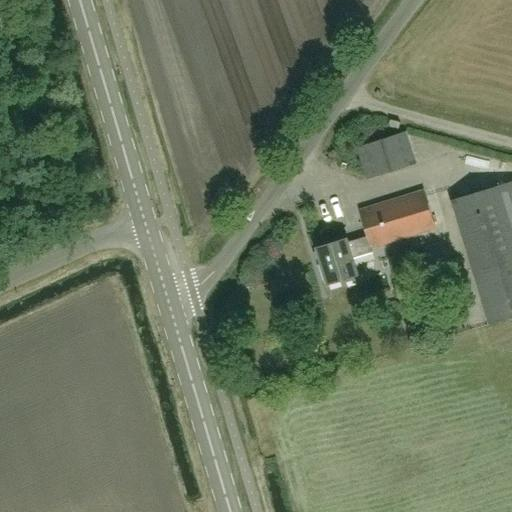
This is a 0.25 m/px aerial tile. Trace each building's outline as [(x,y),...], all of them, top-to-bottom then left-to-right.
[(400,123),(390,120),(388,126),(398,129),(400,123)] [(365,145),(388,138),(383,124),(361,132),(365,145)] [(406,132),(388,138),(365,145),(357,148),(367,179),(416,163),(406,132)] [(511,316),(511,182),(452,201),(489,323),(511,316)] [(347,239),(316,248),(321,264),(317,265),(322,278),(325,277),(327,284),(345,278),(346,282),(356,279),(355,275),(358,274),(353,258),(373,252),(372,248),(436,228),(424,191),(359,210),(367,236),(348,242),(347,239)]
